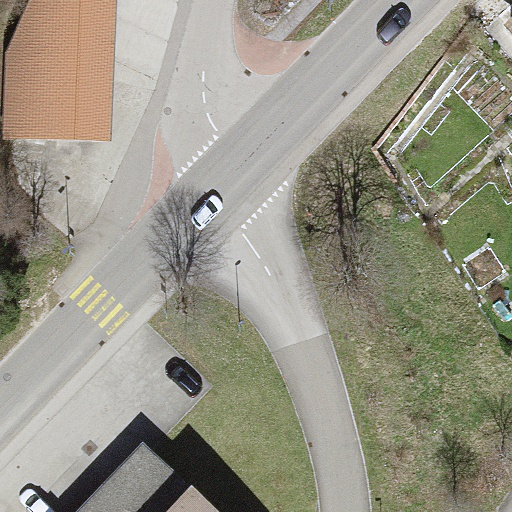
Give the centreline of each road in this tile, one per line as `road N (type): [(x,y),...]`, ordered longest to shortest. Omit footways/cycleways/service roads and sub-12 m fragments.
road 1 (residential): [(346,511),(299,340),(219,187)]
road 2 (primary): [(219,187),(0,407)]
road 3 (primary): [(399,0),(219,187)]
road 4 (residential): [(211,0),(206,96),(219,187)]
